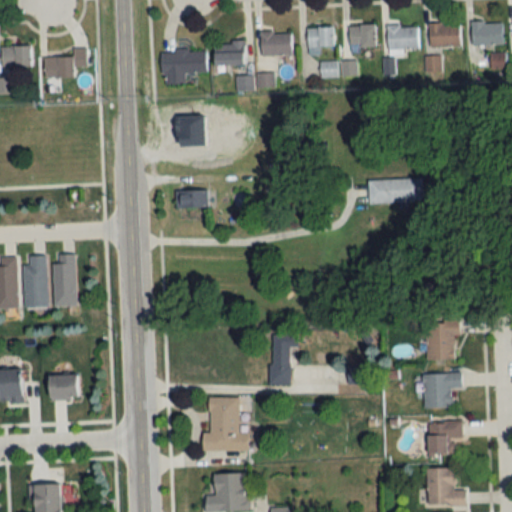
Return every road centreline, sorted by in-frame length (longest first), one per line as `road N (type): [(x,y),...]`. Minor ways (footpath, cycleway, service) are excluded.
road 1 (tertiary): [(125,0),(144,511)]
road 2 (residential): [(502,511),(496,315)]
road 3 (track): [(511,77),(361,83)]
road 4 (residential): [(142,437),(0,443)]
road 5 (residential): [(134,225),(0,231)]
